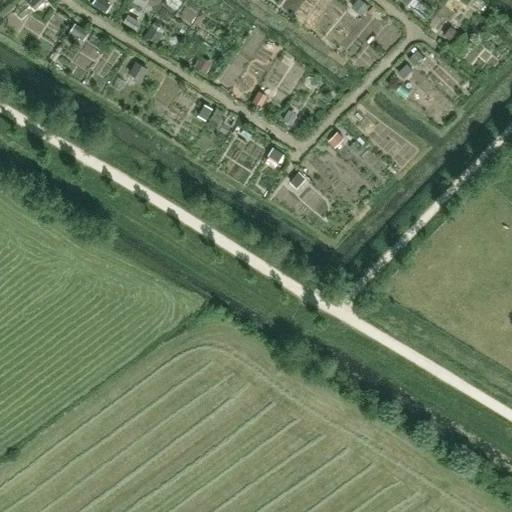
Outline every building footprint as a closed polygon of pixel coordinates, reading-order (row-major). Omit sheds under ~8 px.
[(104,0),(93,0),(92,3),(102,10),(107,1),(104,0)] [(360,0),(356,0),(353,4),(363,12),(368,5),(360,0)] [(127,14),(122,21),(133,27),(137,20),(127,14)] [(75,22),(69,31),(84,40),(89,31),(75,22)] [(150,25),(145,34),(157,41),(162,32),(150,25)] [(451,25),(443,35),(449,39),(456,30),(451,25)] [(463,32),(454,43),(462,50),(471,40),(463,32)] [(199,58),(194,66),(206,73),(211,65),(199,58)] [(135,62),(129,73),(141,79),(147,68),(135,62)] [(407,62),(398,71),(404,77),(413,68),(407,62)] [(258,90),(252,101),(261,106),(267,95),(258,90)] [(204,103),(197,114),(205,119),(212,108),(204,103)] [(283,111),(279,118),(290,125),(295,117),(283,111)] [(338,131),(328,140),(334,147),(344,138),(338,131)] [(274,146),(268,155),(278,162),(284,153),(274,146)] [(298,171),(289,181),(296,188),(305,178),(298,171)]
